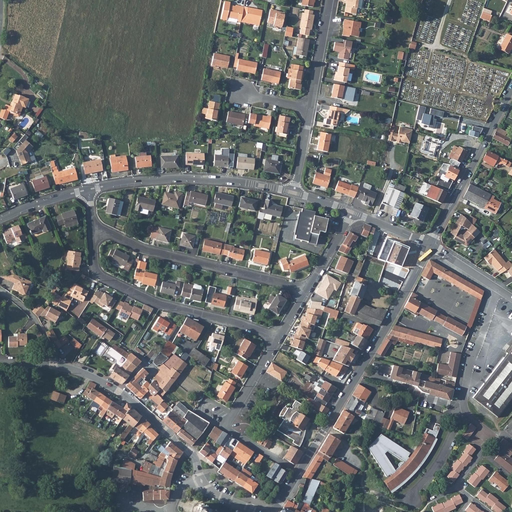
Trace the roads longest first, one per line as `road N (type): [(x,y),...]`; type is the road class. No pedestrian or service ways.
road 1 (tertiary): [(426,251),(298,473)]
road 2 (tertiary): [(0,360),(81,372),(117,390),(190,452),(202,480)]
road 3 (residential): [(501,291),(464,394),(466,413),(481,427),(479,454),(456,486),(432,498)]
road 4 (residential): [(276,339),(159,304),(103,277),(92,228)]
road 5 (residential): [(92,228),(142,249),(306,291)]
road 6 (residential): [(293,192),(190,179),(87,189)]
road 7 (tertiary): [(511,86),(431,239)]
